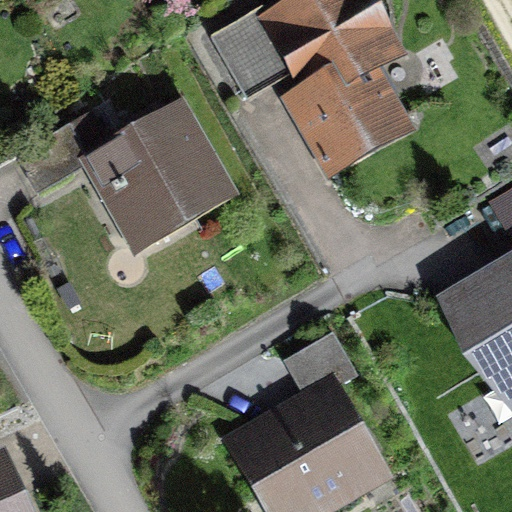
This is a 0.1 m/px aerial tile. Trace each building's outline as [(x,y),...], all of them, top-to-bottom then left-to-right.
[(0,0),(0,12),(20,0),(0,0)] [(385,0),(300,0),(263,21),(304,93),(287,102),(336,189),(423,139),(392,86),(424,68),(385,0)] [(197,108),(85,171),(141,269),(253,206),(197,108)] [(511,290),(510,292),(496,268),(442,299),(511,421),(511,290)] [(342,381),(230,443),(268,511),(367,511),(404,492),(342,381)] [(35,511),(0,433),(0,432),(0,511),(35,511)]
